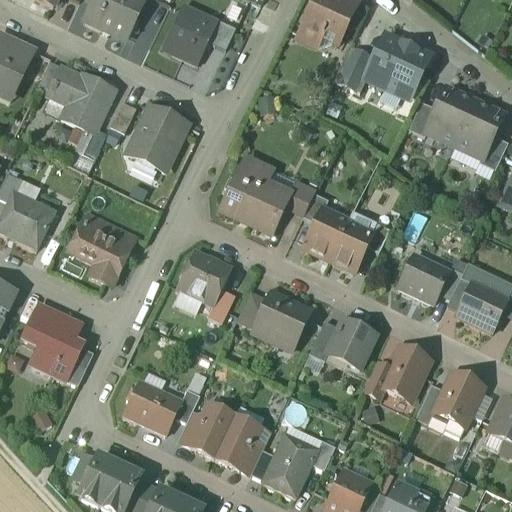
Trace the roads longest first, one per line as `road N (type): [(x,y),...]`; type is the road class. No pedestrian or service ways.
road 1 (residential): [(179,214),(511,376)]
road 2 (residential): [(226,119),(0,9)]
road 3 (residential): [(80,416),(269,511)]
road 4 (residential): [(400,0),(511,89)]
road 5 (residential): [(127,320),(0,260)]
road 6 (residential): [(284,0),(226,119)]
